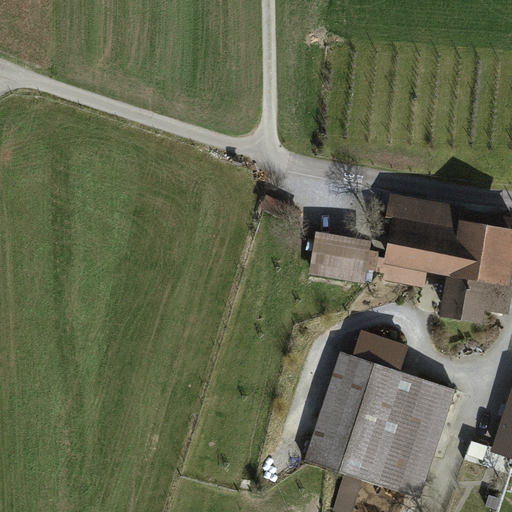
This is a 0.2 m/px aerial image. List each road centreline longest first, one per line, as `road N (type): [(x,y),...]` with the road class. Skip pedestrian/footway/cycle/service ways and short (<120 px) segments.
road 1 (residential): [(511,199),(270,157)]
road 2 (track): [(269,0),(270,157)]
